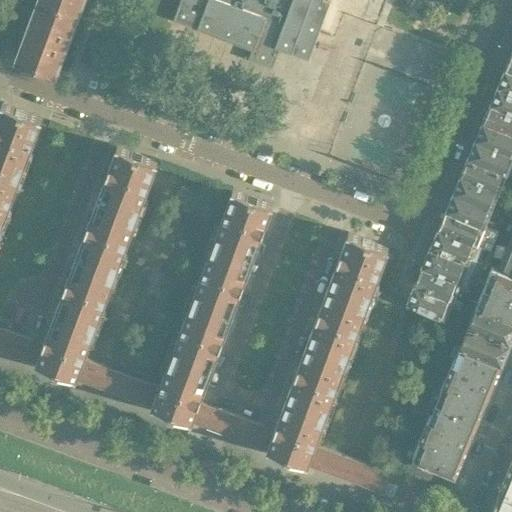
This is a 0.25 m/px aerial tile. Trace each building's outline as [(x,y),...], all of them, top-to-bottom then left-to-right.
[(44,0),(39,0),(18,57),(55,71),(63,48),(67,50),(81,13),(44,0)] [(44,0),(81,13),(85,0),(44,0)] [(180,0),(174,19),(248,47),(252,49),(248,59),(272,68),(277,55),(275,55),(278,46),(280,47),(308,58),(329,1),(325,0),(180,0)] [(511,70),(504,67),(497,84),(511,90),(511,70)] [(511,90),(497,84),(490,102),(511,111),(511,90)] [(42,117),(1,102),(0,105),(0,160),(23,168),(42,117)] [(511,111),(490,102),(482,119),(511,132),(511,111)] [(511,153),(511,132),(482,119),(475,138),(511,153)] [(506,171),(511,157),(511,153),(475,138),(468,155),(506,171)] [(117,145),(97,197),(138,212),(157,160),(117,145)] [(468,155),(460,173),(506,193),(508,187),(501,184),(506,171),(468,155)] [(23,168),(0,160),(0,225),(1,226),(23,168)] [(460,173),(453,191),(491,207),(496,196),(503,199),(506,193),(460,173)] [(273,204),(233,189),(213,240),(253,256),(273,204)] [(486,218),(491,207),(453,191),(446,207),(491,227),(494,222),(486,218)] [(138,212),(97,197),(76,254),(116,269),(138,212)] [(497,229),(491,227),(446,207),(438,225),(490,247),(497,229)] [(490,247),(438,225),(430,245),(482,266),(488,251),(490,247)] [(389,247),(348,232),(329,283),(369,299),(389,247)] [(253,256),(213,240),(192,297),(232,312),(253,256)] [(511,273),(511,244),(510,243),(499,268),(511,273)] [(482,266),(430,245),(422,263),(468,284),(474,286),(479,272),(482,266)] [(116,269),(76,254),(54,311),(95,326),(116,269)] [(422,263),(415,282),(452,298),(458,286),(466,289),(468,284),(422,263)] [(511,316),(511,273),(490,264),(486,275),(480,292),(476,301),(511,316)] [(407,300),(445,316),(450,303),(459,307),(461,302),(452,298),(415,282),(407,300)] [(369,299),(329,283),(308,340),(349,355),(369,299)] [(232,312),(192,297),(170,354),(210,369),(232,312)] [(511,334),(511,316),(476,301),(469,320),(510,338),(511,334)] [(95,326),(54,311),(35,362),(75,377),(83,357),(95,326)] [(461,317),(459,323),(452,339),(460,342),(501,361),(510,338),(469,320),(461,317)] [(0,349),(25,358),(31,342),(33,338),(5,327),(0,340),(0,349)] [(452,339),(444,358),(452,361),(453,361),(445,380),(444,379),(436,398),(478,415),(493,380),(501,361),(460,342),(452,339)] [(349,355),(308,340),(287,396),(327,412),(349,355)] [(170,354),(159,384),(151,405),(191,420),(199,399),(210,369),(170,354)] [(113,391),(120,371),(83,357),(75,377),(113,391)] [(151,405),(159,384),(120,371),(113,391),(151,405)] [(327,412),(287,396),(275,428),(267,449),(308,464),(315,443),(327,412)] [(478,415),(436,398),(416,446),(414,453),(454,470),(478,415)] [(237,413),(199,399),(191,420),(229,435),(237,413)] [(265,424),(237,413),(229,435),(257,445),(265,424)] [(269,426),(265,424),(257,445),(261,447),(267,449),(275,428),(269,426)] [(416,446),(405,442),(402,448),(414,453),(416,446)] [(336,474),(344,454),(328,448),(315,443),(308,464),(336,474)] [(454,470),(414,453),(406,471),(446,488),(454,470)] [(381,468),(344,454),(336,474),(383,492),(391,472),(381,468)] [(511,458),(500,487),(511,491),(511,458)] [(396,485),(388,482),(384,493),(392,496),(396,485)] [(511,511),(511,491),(500,487),(492,506),(509,511),(511,511)]
